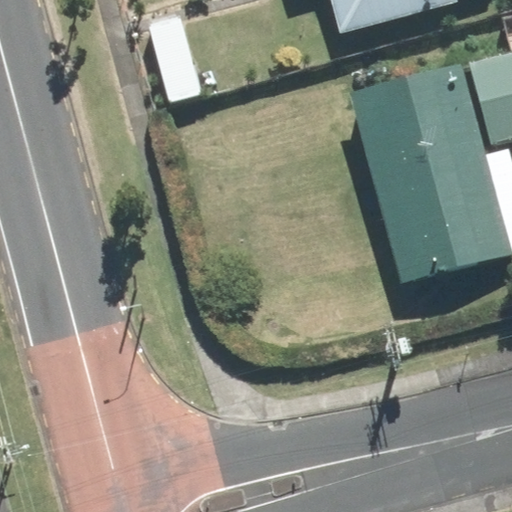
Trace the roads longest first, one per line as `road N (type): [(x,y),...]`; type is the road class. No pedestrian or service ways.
road 1 (tertiary): [(134,497),(0,40)]
road 2 (residential): [(134,497),(288,454),(439,442)]
road 3 (residential): [(439,442),(298,511)]
